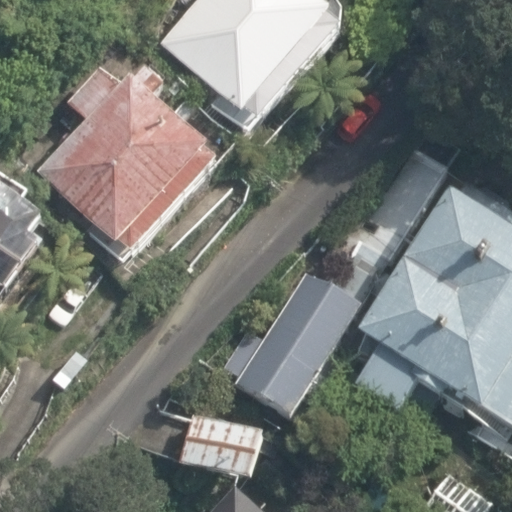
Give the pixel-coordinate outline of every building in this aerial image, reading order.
[(329,19),(307,0),(201,0),(157,50),(239,121),(243,117),(255,127),(337,34),(325,23),(329,19)] [(207,151),(130,78),(121,88),(102,70),(66,107),(86,125),(38,176),(113,250),(117,246),(129,257),(214,167),(202,155),(207,151)] [(30,197),(0,174),(0,291),(3,293),(18,277),(5,269),(41,223),(21,208),(30,197)] [(446,196),(354,338),(479,421),(482,415),(511,432),(511,215),(470,189),(461,205),(446,196)] [(291,423),(360,314),(306,280),(263,348),(246,337),(224,373),(238,382),(234,388),(291,423)] [(177,469),(238,486),(251,489),(264,441),(191,421),(177,469)] [(498,511),(449,476),(423,511),(498,511)] [(267,511),(238,486),(213,511),(267,511)]
